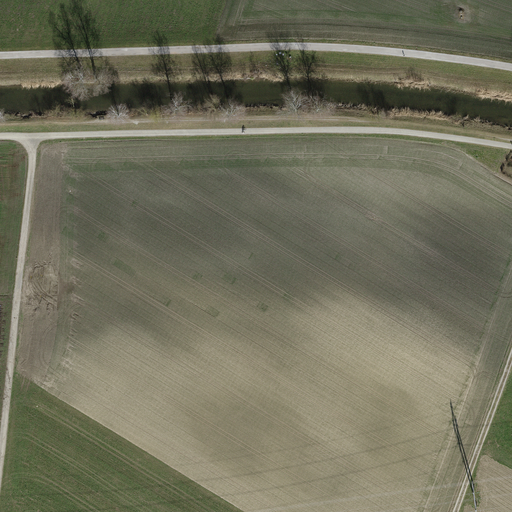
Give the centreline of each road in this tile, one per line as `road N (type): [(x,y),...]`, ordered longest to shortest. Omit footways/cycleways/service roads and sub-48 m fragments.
road 1 (track): [(0,55),(298,47),(431,54),(511,69)]
road 2 (track): [(511,148),(349,129),(31,135)]
road 3 (track): [(0,466),(31,135)]
road 4 (track): [(454,511),(511,352)]
